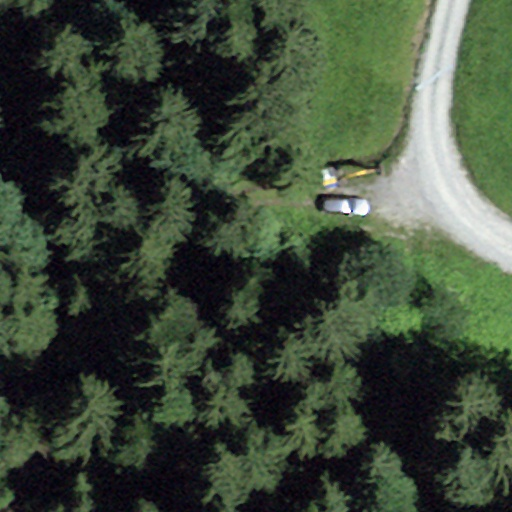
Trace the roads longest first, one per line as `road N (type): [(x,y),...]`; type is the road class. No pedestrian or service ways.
road 1 (track): [(442,191),(287,189),(225,199),(172,256),(140,315),(64,408),(6,511)]
road 2 (track): [(511,252),(458,218),(442,191),(432,103),(453,0)]
